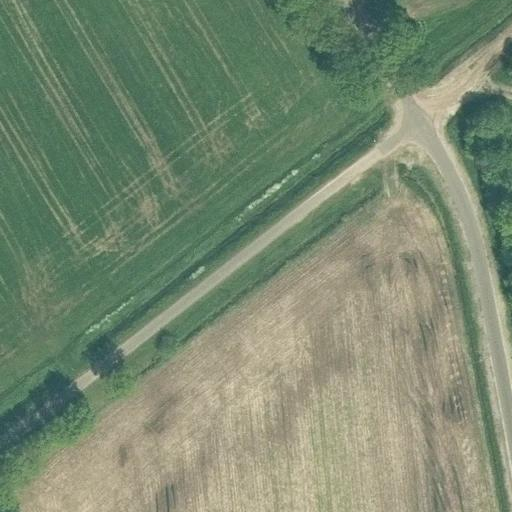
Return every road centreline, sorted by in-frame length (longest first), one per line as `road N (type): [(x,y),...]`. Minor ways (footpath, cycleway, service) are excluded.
road 1 (unclassified): [(0,446),(417,113)]
road 2 (unclassified): [(417,113),(458,186),(511,429)]
road 3 (unclassified): [(417,113),(350,0)]
road 4 (track): [(511,38),(417,113)]
